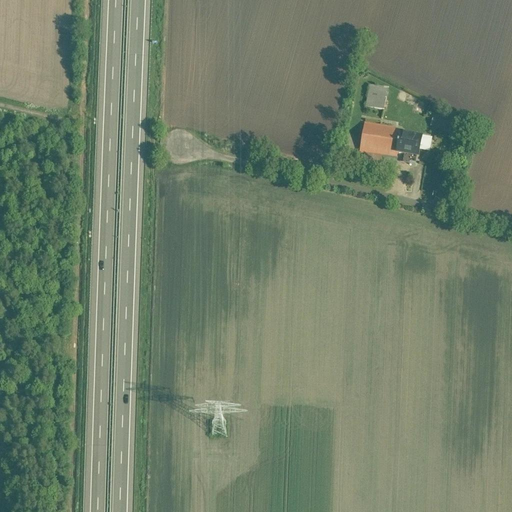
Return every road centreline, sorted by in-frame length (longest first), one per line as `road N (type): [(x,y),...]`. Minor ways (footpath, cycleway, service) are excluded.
road 1 (motorway): [(115,0),(99,511)]
road 2 (motorway): [(122,511),(138,0)]
road 3 (residential): [(181,150),(511,225)]
